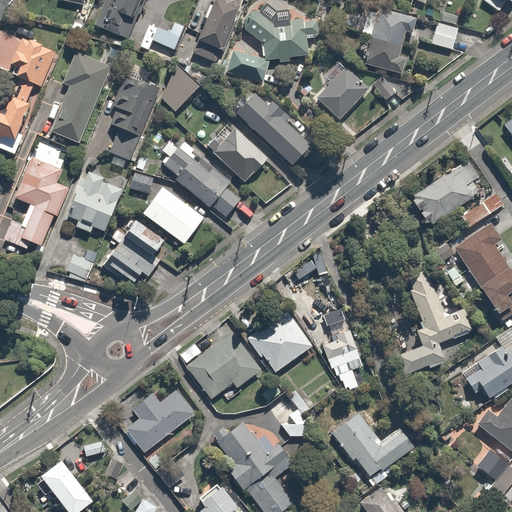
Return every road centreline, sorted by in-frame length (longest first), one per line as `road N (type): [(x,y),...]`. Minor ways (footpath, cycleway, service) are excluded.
road 1 (secondary): [(207,293),(511,62)]
road 2 (residential): [(88,403),(174,511)]
road 3 (secondary): [(0,438),(96,356)]
